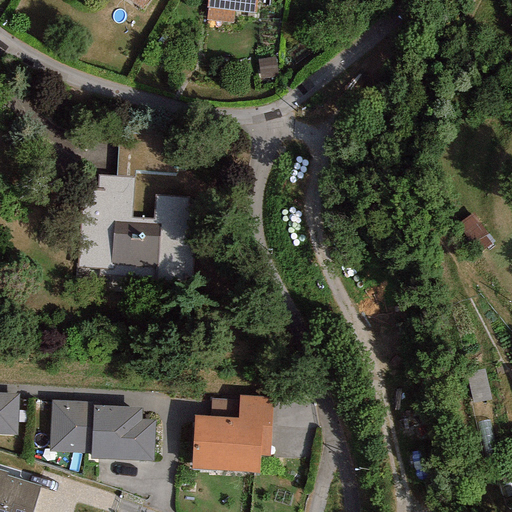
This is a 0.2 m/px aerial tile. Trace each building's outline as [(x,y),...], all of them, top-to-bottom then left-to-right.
[(125,0),(142,10),(148,0),(125,0)] [(256,0),(206,0),(205,8),(208,8),(206,20),(232,23),(233,10),(255,13),(256,0)] [(95,195),(79,194),(74,270),(196,278),(202,181),(184,180),(187,135),(120,131),(117,178),(97,176),(95,195)] [(0,434),(17,435),(18,394),(0,393),(0,434)] [(272,397),(239,395),(238,400),(237,418),(210,416),(194,415),(191,470),(258,473),(259,456),(269,456),(272,397)] [(211,398),(210,416),(237,418),(238,400),(211,398)] [(92,402),(50,401),(48,452),(89,453),(89,459),(153,461),(154,420),(141,420),(141,408),(92,406),(92,402)] [(8,473),(0,470),(0,511),(31,511),(40,486),(7,476),(8,473)]
